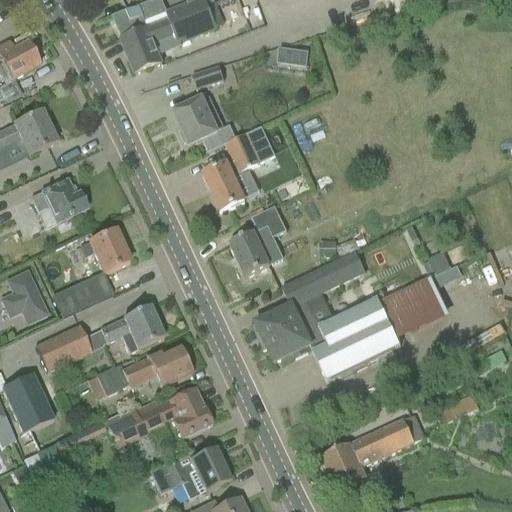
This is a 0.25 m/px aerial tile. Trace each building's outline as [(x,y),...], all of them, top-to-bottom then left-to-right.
[(96,0),(101,9),(117,0),(96,0)] [(120,43),(206,9),(213,6),(211,0),(184,0),(187,7),(165,15),(160,1),(148,6),(130,13),(111,21),(120,43)] [(176,46),(215,32),(206,9),(120,43),(134,79),(153,72),(161,69),(159,63),(154,49),(174,41),(176,46)] [(241,27),(231,31),(235,41),(245,38),(241,27)] [(8,47),(0,50),(0,70),(9,86),(39,70),(37,68),(39,65),(36,59),(32,59),(27,49),(13,56),(8,47)] [(275,52),(274,67),(305,70),(306,54),(275,52)] [(191,81),(196,95),(222,86),(218,73),(191,81)] [(207,157),(225,148),(235,144),(228,129),(222,131),(207,101),(172,117),(181,136),(178,137),(183,148),(186,147),(188,151),(202,145),(207,157)] [(27,162),(56,148),(41,117),(0,136),(0,155),(19,146),(27,162)] [(235,144),(225,148),(233,166),(202,180),(203,182),(205,181),(210,192),(208,193),(220,217),(230,212),(231,213),(245,207),(232,181),(259,168),(259,166),(273,159),(260,132),(235,144)] [(44,197),(44,196),(29,203),(36,219),(37,218),(44,233),(55,228),(55,229),(85,215),(77,200),(73,202),(66,187),(44,197)] [(247,240),(228,248),(245,283),(263,274),(268,272),(268,270),(282,264),(272,243),(285,236),(284,234),(273,210),(250,221),(256,235),(247,240)] [(411,230),(405,233),(410,245),(417,243),(411,230)] [(88,248),(78,253),(82,263),(93,259),(101,278),(102,280),(128,268),(113,236),(88,248)] [(341,248),(347,259),(359,252),(354,242),(341,248)] [(42,265),(50,280),(68,270),(60,255),(42,265)] [(255,330),(252,332),(263,354),(266,353),(274,368),(293,359),(295,363),(310,355),(326,387),(330,384),(395,354),(400,352),(397,347),(379,309),(379,308),(377,303),(372,306),(333,325),(323,330),(322,329),(319,331),(306,305),(321,299),(364,278),(355,257),(281,293),(290,312),(255,329),(255,330)] [(46,320),(26,277),(6,286),(26,330),(46,320)] [(101,278),(51,301),(61,323),(111,299),(102,280),(101,278)] [(163,344),(148,312),(130,321),(120,325),(99,335),(106,349),(119,343),(127,360),(144,352),(163,344)] [(63,370),(101,352),(100,351),(94,337),(91,338),(91,339),(82,343),(77,333),(32,353),(42,376),(43,379),(63,370)] [(190,378),(179,353),(160,361),(159,358),(141,366),(121,376),(119,370),(95,382),(104,402),(127,391),(128,393),(153,381),(159,392),(172,386),(190,378)] [(53,424),(32,380),(0,395),(21,439),(28,436),(51,425),(53,424)] [(157,411),(154,405),(118,421),(117,419),(103,425),(116,454),(162,432),(170,449),(210,431),(203,415),(202,416),(193,395),(157,411)] [(427,418),(430,425),(437,422),(441,431),(478,414),(471,398),(427,418)] [(0,435),(9,431),(4,420),(0,421),(0,435)] [(319,463),(335,497),(365,483),(360,473),(414,448),(403,424),(319,463)] [(148,476),(151,480),(150,481),(159,500),(180,490),(187,506),(229,486),(214,455),(190,467),(186,460),(175,465),(177,468),(164,474),(162,470),(148,476)]
